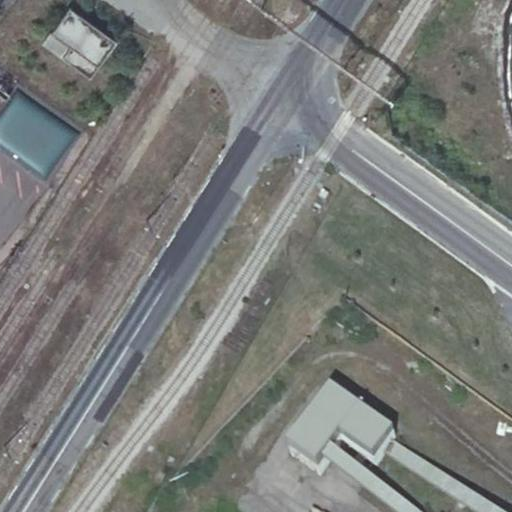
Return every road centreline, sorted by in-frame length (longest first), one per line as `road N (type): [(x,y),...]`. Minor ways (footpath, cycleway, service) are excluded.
road 1 (tertiary): [(23,511),(280,103)]
road 2 (unclassified): [(280,103),(511,263)]
road 3 (unclassified): [(138,0),(280,103)]
road 4 (tertiary): [(280,103),(346,0)]
